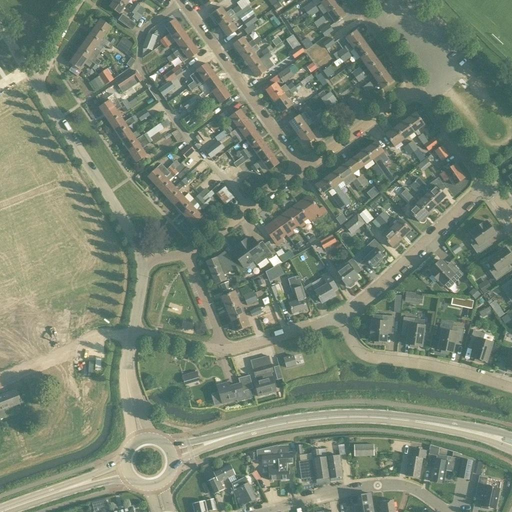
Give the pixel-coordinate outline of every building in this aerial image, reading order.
[(121,0),(113,0),(108,7),(119,15),(127,4),(121,0)] [(221,8),(210,15),(218,26),(242,9),(248,5),(250,3),(247,0),(242,0),(238,3),(239,5),(231,11),(230,9),(225,14),(221,8)] [(327,13),(337,6),(333,0),(324,0),(320,3),(327,13)] [(134,2),(131,7),(142,15),(145,10),(140,6),(134,2)] [(312,2),(303,8),(306,13),(315,6),(312,2)] [(291,24),(304,15),(297,4),(283,14),(291,24)] [(242,9),(218,26),(226,37),(236,30),(233,25),(238,21),(237,19),(239,17),(242,22),(250,16),(253,14),(254,14),(250,9),(248,5),(242,9)] [(315,6),(306,13),(308,16),(309,18),(311,16),(318,11),(315,6)] [(337,6),(327,13),(334,24),(345,16),(337,6)] [(131,7),(128,11),(133,15),(132,16),(132,18),(137,21),(140,16),(142,15),(131,7)] [(124,14),(120,21),(135,30),(139,23),(124,14)] [(250,16),(242,22),(247,28),(252,24),(257,20),(254,16),(253,14),(250,16)] [(270,22),(275,28),(281,24),(276,17),(275,18),(274,16),(269,19),(271,21),(270,22)] [(322,17),(313,23),(317,28),(326,21),(323,16),(322,16),(322,17)] [(100,19),(92,30),(102,38),(110,27),(100,19)] [(165,37),(159,41),(162,45),(182,31),(174,20),(164,27),(169,34),(165,37)] [(247,28),(243,30),(247,35),(256,29),(252,24),(247,28)] [(328,24),(320,31),(324,37),(333,31),(328,24)] [(92,30),(84,41),(94,49),(100,42),(104,45),(104,46),(110,49),(112,45),(107,41),(102,38),(92,30)] [(162,45),(157,49),(159,53),(165,49),(170,45),(175,42),(180,49),(190,42),(182,31),(162,45)] [(344,47),(336,53),(340,58),(348,52),(352,49),(363,42),(356,31),(345,39),(348,43),(343,47),(344,47)] [(147,34),(142,47),(152,50),(156,37),(147,34)] [(110,37),(107,41),(112,45),(116,41),(110,37)] [(242,38),(232,46),(240,57),(256,45),(259,43),(261,41),(259,37),(253,41),(252,40),(246,44),(242,38)] [(309,37),(303,41),(308,49),(315,45),(309,37)] [(330,37),(322,43),(326,50),(334,43),(330,37)] [(123,38),(116,47),(126,53),(132,44),(123,38)] [(84,41),(76,52),(87,59),(92,63),(97,67),(101,62),(95,58),(100,52),(94,49),(84,41)] [(180,49),(175,52),(178,56),(184,63),(188,60),(198,53),(190,42),(180,49)] [(363,42),(352,49),(360,59),(370,52),(363,42)] [(256,45),(240,57),(248,67),(258,60),(253,54),(259,50),(256,45)] [(288,53),(292,59),(303,52),(299,46),(288,53)] [(266,48),(260,52),(263,56),(268,52),(269,52),(266,48)] [(76,52),(68,63),(79,70),(84,64),(89,67),(95,71),(95,70),(97,67),(92,63),(87,59),(76,52)] [(170,56),(166,58),(170,63),(173,60),(178,56),(175,52),(170,56)] [(258,60),(248,67),(256,78),(266,71),(273,66),(269,59),(272,57),(268,52),(263,56),(258,60)] [(348,52),(340,58),(343,62),(351,57),(348,52)] [(370,52),(360,59),(367,69),(378,62),(370,52)] [(135,61),(131,58),(126,65),(130,68),(135,61)] [(336,67),(343,62),(340,58),(337,61),(333,63),(336,67)] [(363,72),(354,78),(358,83),(366,77),(365,76),(370,73),(374,79),(385,72),(378,62),(367,69),(363,72)] [(312,63),(308,66),(312,72),(316,69),(312,63)] [(194,82),(187,86),(191,91),(194,89),(198,87),(204,82),(214,75),(206,64),(196,71),(190,76),(194,82)] [(277,75),(269,81),(272,85),(280,80),(283,83),(293,76),(293,75),(298,71),(293,65),(288,69),(287,67),(277,74),(277,75)] [(178,66),(169,72),(173,79),(182,72),(178,66)] [(359,67),(351,73),(354,78),(363,72),(359,67)] [(106,70),(98,75),(105,85),(113,80),(106,70)] [(136,70),(116,83),(120,88),(134,79),(137,84),(142,81),(142,80),(136,70)] [(340,96),(354,90),(345,71),(332,77),(340,96)] [(385,72),(374,79),(382,90),(392,82),(385,72)] [(165,85),(156,73),(149,78),(157,90),(165,85)] [(327,84),(320,73),(315,77),(322,87),(327,84)] [(214,75),(204,82),(211,93),(221,86),(214,75)] [(98,78),(90,83),(95,91),(103,86),(98,78)] [(171,82),(158,91),(163,98),(175,89),(171,82)] [(369,82),(362,88),(365,92),(373,87),(369,82)] [(275,84),(265,91),(273,102),(283,95),(288,91),(289,91),(294,87),(291,83),(286,86),(285,85),(279,89),(275,84)] [(294,87),(289,91),(291,95),(297,90),(301,87),(299,84),(294,87)] [(221,86),(211,93),(214,97),(219,104),(229,97),(221,86)] [(198,87),(194,89),(198,95),(202,100),(207,96),(204,91),(202,93),(198,87)] [(283,95),(273,102),(281,113),(291,106),(287,101),(293,97),(291,95),(289,91),(288,91),(283,95)] [(330,92),(325,96),(333,106),(337,102),(330,92)] [(108,100),(98,107),(105,118),(115,111),(121,108),(126,104),(124,100),(120,103),(114,94),(107,98),(108,100)] [(352,96),(345,101),(352,110),(358,105),(352,96)] [(126,104),(121,108),(124,112),(130,109),(137,104),(134,99),(127,104),(126,104)] [(194,100),(184,107),(187,111),(188,113),(198,106),(197,104),(197,103),(194,100)] [(206,107),(197,114),(203,123),(213,115),(206,107)] [(145,109),(136,115),(140,122),(149,116),(145,109)] [(247,121),(239,110),(229,117),(237,128),(247,121)] [(115,111),(105,118),(112,129),(123,122),(115,111)] [(299,116),(289,123),(296,134),(317,119),(314,115),(309,119),(304,112),(299,116)] [(415,113),(405,120),(413,133),(423,125),(415,113)] [(123,122),(112,129),(120,140),(130,133),(126,127),(134,123),(134,122),(137,120),(134,115),(123,122)] [(317,119),(296,134),(304,145),(314,138),(309,131),(315,128),(314,127),(320,123),(317,119)] [(405,120),(395,127),(404,140),(413,133),(405,120)] [(233,131),(227,135),(230,139),(236,135),(240,142),(245,139),(255,132),(254,131),(255,131),(252,126),(251,126),(247,121),(237,128),(233,131)] [(130,133),(120,140),(127,151),(157,131),(158,132),(163,129),(162,128),(160,123),(148,131),(135,140),(130,133)] [(224,130),(227,135),(233,131),(230,127),(224,130)] [(404,140),(395,127),(385,135),(394,147),(404,140)] [(157,131),(127,151),(135,163),(145,156),(141,149),(149,144),(151,142),(153,145),(163,139),(158,132),(157,131)] [(255,132),(245,139),(252,150),(262,143),(255,132)] [(433,138),(429,141),(427,142),(425,138),(422,134),(417,137),(422,144),(423,144),(424,145),(423,145),(428,151),(437,144),(433,138)] [(407,144),(413,152),(418,149),(412,141),(407,144)] [(375,142),(365,149),(372,160),(383,153),(375,142)] [(240,159),(233,164),(236,168),(255,154),(260,161),(270,153),(262,143),(252,150),(249,153),(243,157),(240,159)] [(408,156),(413,152),(407,144),(402,148),(408,156)] [(189,146),(181,153),(186,158),(194,151),(189,146)] [(214,146),(206,152),(210,158),(219,152),(214,146)] [(245,148),(240,152),(243,157),(249,153),(245,148)] [(439,160),(446,155),(441,148),(434,153),(439,160)] [(355,156),(362,167),(372,160),(365,149),(355,156)] [(270,153),(260,161),(268,172),(278,164),(270,153)] [(355,156),(345,164),(352,174),(362,167),(355,156)] [(381,161),(376,165),(382,174),(390,183),(397,178),(384,159),(381,161)] [(174,169),(156,187),(165,196),(174,188),(168,182),(176,175),(179,179),(188,171),(185,167),(181,163),(174,169)] [(463,178),(453,165),(450,167),(448,163),(442,168),(444,171),(439,174),(444,181),(447,179),(452,186),(463,178)] [(161,164),(146,177),(156,187),(174,169),(171,165),(166,170),(161,164)] [(252,167),(251,168),(253,172),(259,168),(256,164),(252,166),(252,167)] [(352,174),(345,164),(335,171),(342,182),(352,174)] [(382,174),(376,165),(371,168),(378,177),(382,174)] [(324,178),(332,189),(342,182),(335,171),(324,178)] [(355,179),(362,188),(367,185),(361,175),(355,179)] [(49,176),(31,188),(37,197),(38,196),(54,186),(55,185),(49,176)] [(322,196),(332,189),(324,178),(314,185),(322,196)] [(413,182),(421,191),(426,186),(418,178),(413,182)] [(174,188),(165,196),(174,206),(183,198),(178,192),(187,183),(183,179),(174,188)] [(358,192),(362,188),(355,179),(351,182),(358,192)] [(437,179),(426,186),(421,191),(425,194),(436,205),(445,196),(440,192),(444,188),(437,179)] [(417,194),(421,191),(413,182),(409,186),(417,194)] [(54,186),(38,196),(43,204),(59,194),(54,186)] [(373,199),(380,193),(375,186),(367,192),(373,199)] [(341,190),(335,193),(342,203),(345,207),(351,204),(341,190)] [(405,190),(404,191),(400,194),(409,203),(413,199),(405,190)] [(199,193),(193,199),(196,203),(202,197),(199,193)] [(338,206),(342,203),(335,193),(331,197),(338,206)] [(59,194),(43,204),(49,213),(64,202),(59,194)] [(425,194),(416,203),(427,214),(436,205),(425,194)] [(308,196),(297,204),(307,218),(309,221),(316,217),(315,216),(317,215),(319,217),(326,212),(322,207),(318,210),(308,196)] [(202,197),(196,203),(200,207),(206,201),(202,197)] [(183,198),(174,206),(183,216),(192,207),(196,203),(193,199),(188,203),(183,198)] [(64,202),(49,213),(55,221),(70,211),(64,202)] [(192,207),(183,216),(192,226),(201,217),(196,211),(200,207),(196,203),(192,207)] [(427,214),(416,203),(407,212),(418,223),(419,222),(421,223),(422,223),(424,222),(424,220),(423,218),(427,214)] [(286,212),(296,226),(298,229),(304,225),(302,222),(307,218),(297,204),(286,212)] [(373,219),(368,212),(365,209),(358,215),(366,224),(373,219)] [(383,211),(378,216),(386,224),(391,220),(383,211)] [(275,220),(287,237),(293,233),(291,230),(296,226),(286,212),(275,220)] [(343,213),(337,218),(342,224),(348,219),(343,213)] [(386,224),(378,216),(374,220),(382,228),(386,224)] [(361,224),(356,217),(345,227),(350,233),(361,224)] [(287,237),(275,220),(264,228),(276,245),(282,240),(280,238),(285,234),(287,237)] [(398,220),(390,228),(401,239),(409,231),(398,220)] [(77,222),(69,227),(72,232),(81,245),(89,240),(77,222)] [(495,234),(493,231),(495,230),(491,224),(489,225),(487,222),(483,225),(482,224),(475,228),(476,229),(470,234),(476,242),(471,245),(477,255),(488,247),(484,241),(495,234)] [(401,239),(390,228),(381,237),(392,248),(401,239)] [(72,232),(64,238),(74,253),(82,248),(81,245),(72,232)] [(336,242),(332,236),(320,243),(323,249),(336,242)] [(64,238),(55,243),(65,259),(74,253),(64,238)] [(253,261),(253,262),(256,265),(266,258),(267,260),(272,256),(263,244),(259,248),(251,238),(246,241),(245,240),(240,243),(253,261)] [(377,262),(382,257),(379,254),(383,251),(373,241),(359,255),(371,268),(372,267),(373,268),(375,268),(378,265),(378,263),(377,262)] [(55,243),(46,249),(56,264),(65,259),(55,243)] [(240,263),(235,266),(236,268),(242,277),(247,274),(244,268),(253,262),(253,261),(240,243),(235,247),(236,248),(232,252),(240,263)] [(455,247),(450,249),(454,255),(459,252),(455,247)] [(40,248),(31,253),(32,254),(41,270),(41,271),(50,266),(40,248)] [(489,260),(494,268),(489,271),(496,281),(507,273),(503,268),(511,261),(511,258),(511,257),(511,256),(511,253),(509,250),(507,251),(505,248),(489,260)] [(236,268),(235,266),(225,252),(216,259),(216,257),(205,261),(214,285),(225,281),(223,275),(233,270),(236,268)] [(278,257),(282,263),(290,259),(286,252),(278,257)] [(32,254),(23,259),(32,275),(41,270),(32,254)] [(23,258),(14,263),(24,281),(33,276),(32,275),(23,259),(23,258)] [(353,285),(353,283),(352,282),(358,278),(355,274),(361,270),(353,259),(335,271),(346,287),(347,286),(348,287),(350,287),(353,285)] [(432,268),(429,270),(433,274),(431,275),(437,281),(438,280),(443,285),(444,285),(448,289),(463,275),(454,265),(449,270),(440,261),(437,263),(435,261),(430,266),(432,268)] [(14,263),(3,269),(13,287),(24,281),(14,263)] [(3,269),(0,271),(0,284),(4,291),(4,292),(13,287),(3,269)] [(273,269),(265,273),(270,283),(278,279),(273,269)] [(323,277),(327,284),(315,291),(314,292),(321,303),(334,296),(332,292),(336,289),(327,274),(323,277)] [(302,299),(305,298),(301,284),(298,285),(295,277),(288,279),(291,289),(293,289),(296,301),(288,303),(291,314),(306,309),(302,299)] [(511,293),(511,280),(501,287),(507,297),(511,293)] [(230,288),(228,282),(221,284),(223,291),(230,288)] [(482,283),(477,286),(483,295),(488,291),(482,283)] [(271,287),(276,302),(284,299),(278,284),(271,287)] [(308,295),(314,292),(315,291),(311,284),(304,288),(308,295)] [(469,293),(475,300),(480,295),(474,288),(469,293)] [(244,301),(255,296),(253,291),(242,296),(244,301)] [(225,309),(239,303),(234,292),(220,298),(225,309)] [(412,303),(414,295),(405,294),(404,302),(412,303)] [(257,302),(255,296),(244,301),(247,306),(257,302)] [(472,308),(474,302),(465,300),(463,307),(472,308)] [(493,310),(498,306),(494,301),(493,302),(492,303),(489,305),(493,310)] [(230,320),(244,314),(239,303),(225,309),(230,320)] [(251,317),(262,313),(259,307),(249,312),(251,317)] [(489,308),(483,311),(486,317),(492,313),(489,308)] [(248,326),(244,314),(230,320),(234,332),(248,326)] [(372,321),(372,329),(370,329),(370,337),(371,337),(371,341),(374,342),(374,344),(381,344),(382,342),(385,342),(386,329),(393,330),(394,317),(382,316),(382,322),(372,321)] [(510,322),(506,316),(501,319),(505,325),(510,322)] [(417,346),(421,346),(423,326),(424,320),(403,318),(402,331),(408,332),(406,345),(410,345),(410,347),(417,348),(417,346)] [(9,337),(0,340),(0,417),(0,418),(13,413),(15,420),(54,404),(51,397),(66,390),(60,374),(77,368),(61,330),(53,333),(48,320),(27,329),(33,341),(14,349),(9,337)] [(180,331),(192,333),(194,323),(182,321),(180,331)] [(464,328),(452,326),(451,332),(442,330),(438,350),(441,351),(441,353),(448,354),(448,352),(452,353),(454,340),(461,341),(464,328)] [(473,331),(469,343),(476,345),(472,358),(475,359),(474,361),(481,363),(482,361),(486,362),(492,343),(483,340),(484,334),(473,331)] [(283,358),(286,369),(296,366),(293,355),(283,358)] [(253,381),(257,397),(275,392),(270,372),(272,372),(267,356),(250,361),(255,381),(253,381)] [(278,366),(273,367),(277,380),(282,378),(278,366)] [(184,385),(199,381),(197,372),(182,376),(184,385)] [(249,387),(252,386),(249,376),(242,378),(244,387),(241,387),(240,384),(229,387),(228,383),(216,386),(221,403),(236,399),(237,402),(252,398),(249,387)] [(303,453),(302,444),(294,445),(295,454),(303,453)] [(354,444),(354,456),(374,456),(374,444),(354,444)] [(279,479),(278,453),(277,445),(256,451),(256,453),(256,461),(262,460),(262,465),(268,465),(269,480),(279,479)] [(329,477),(329,479),(342,477),(339,456),(327,458),(326,449),(311,451),(315,479),(329,477)] [(425,459),(426,451),(414,449),(413,457),(408,456),(405,476),(418,478),(422,459),(425,459)] [(278,453),(279,479),(288,479),(287,464),(293,464),(292,452),(278,453)] [(445,470),(456,472),(457,472),(456,477),(479,481),(480,481),(481,477),(483,465),(474,463),(474,462),(459,459),(447,456),(446,461),(433,459),(429,481),(443,483),(445,470)] [(229,465),(213,472),(215,477),(207,481),(207,482),(212,491),(213,494),(224,489),(220,481),(234,475),(229,465)] [(481,477),(480,481),(479,481),(475,497),(482,498),(480,507),(481,507),(481,509),(487,510),(488,508),(495,509),(499,488),(485,486),(487,478),(481,477)] [(212,491),(207,482),(201,484),(205,494),(212,491)] [(248,483),(233,491),(241,506),(255,498),(248,483)] [(352,511),(372,511),(369,494),(350,497),(350,498),(352,511)] [(193,504),(194,511),(210,511),(210,510),(216,509),(214,499),(208,501),(208,502),(206,502),(206,501),(193,504)] [(379,511),(378,511),(394,511),(392,500),(380,502),(381,511),(379,511)] [(93,511),(100,509),(98,502),(91,504),(93,511)]
